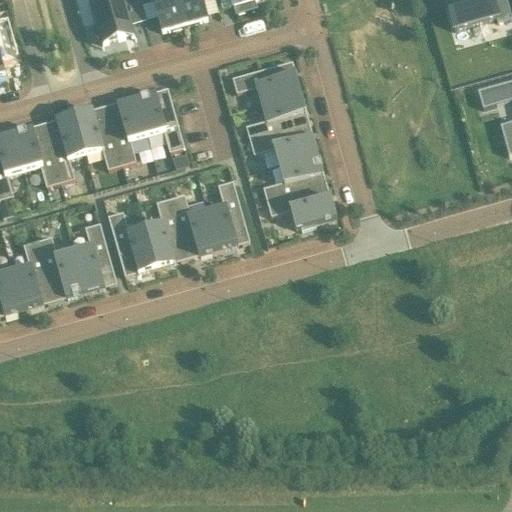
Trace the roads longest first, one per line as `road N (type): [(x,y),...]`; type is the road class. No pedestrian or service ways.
road 1 (residential): [(0,354),(379,246)]
road 2 (residential): [(89,90),(314,28)]
road 3 (residential): [(314,28),(379,246)]
road 4 (residential): [(379,246),(511,207)]
